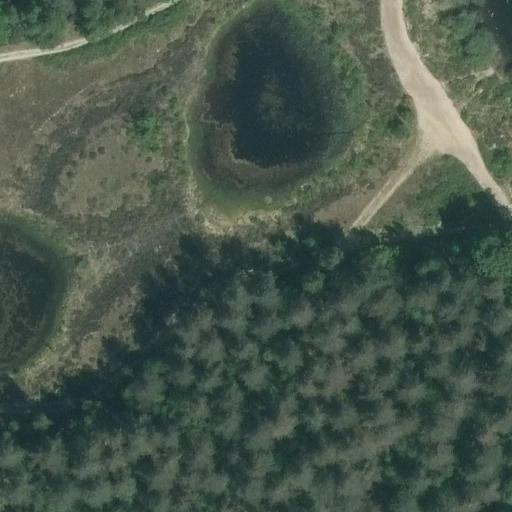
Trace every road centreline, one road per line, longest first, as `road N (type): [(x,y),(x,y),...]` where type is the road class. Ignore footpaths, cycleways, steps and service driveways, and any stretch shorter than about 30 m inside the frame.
road 1 (track): [(0,407),(97,392),(224,289),(307,255),(511,218)]
road 2 (track): [(511,217),(401,58),(391,0)]
road 3 (track): [(0,61),(169,0)]
